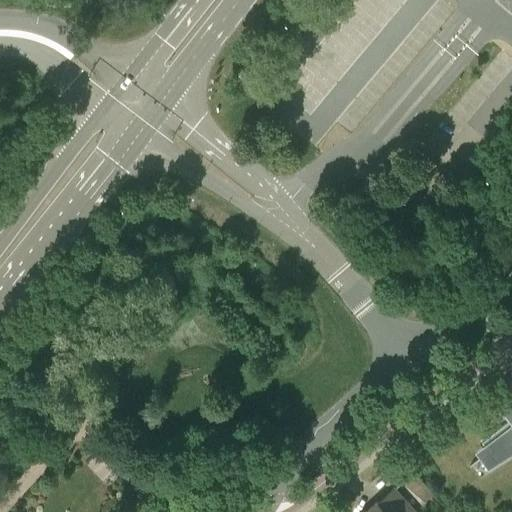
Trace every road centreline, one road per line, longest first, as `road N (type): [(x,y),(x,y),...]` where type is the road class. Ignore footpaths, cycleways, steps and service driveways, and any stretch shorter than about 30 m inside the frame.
road 1 (tertiary): [(405,355),(314,248),(138,101)]
road 2 (primary): [(0,282),(138,101)]
road 3 (residential): [(260,511),(320,433),(405,355)]
road 4 (residential): [(138,101),(39,38),(0,33)]
road 5 (tertiary): [(405,355),(511,277)]
road 6 (primary): [(138,101),(218,0)]
